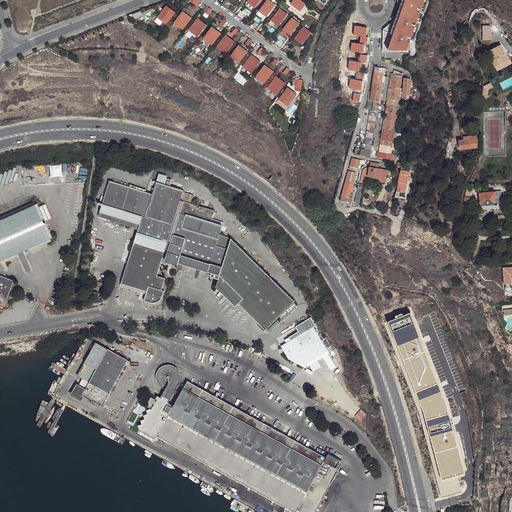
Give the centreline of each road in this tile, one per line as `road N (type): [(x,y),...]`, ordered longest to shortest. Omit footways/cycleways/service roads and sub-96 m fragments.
road 1 (primary): [(426,511),(366,322),(326,251),(288,209),(221,160),(141,130),(56,124),(0,134)]
road 2 (primary): [(0,144),(55,134),(140,140),(216,169),(257,196),(307,245),(347,308),(390,414),(414,511)]
road 3 (residential): [(397,217),(343,209),(337,200),(365,104),(375,21)]
road 4 (residential): [(142,0),(14,50)]
road 5 (residential): [(310,68),(302,72),(207,0)]
